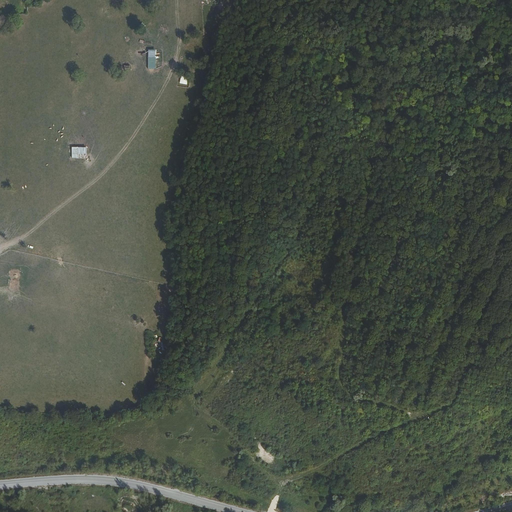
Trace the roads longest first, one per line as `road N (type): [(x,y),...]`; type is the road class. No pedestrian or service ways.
road 1 (track): [(214,367),(196,393),(196,409),(280,482),(450,406),(468,365),(490,367),(511,344)]
road 2 (track): [(0,248),(121,152),(171,71),(177,0)]
road 3 (track): [(416,421),(358,399),(340,375),(343,315),(374,186)]
road 4 (track): [(511,446),(319,511)]
